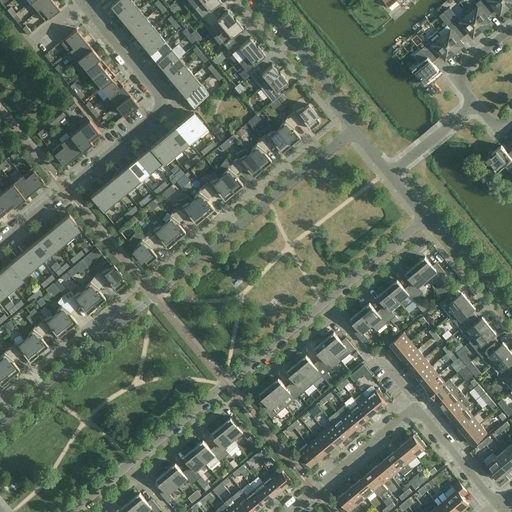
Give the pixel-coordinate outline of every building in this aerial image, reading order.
[(32,0),(30,2),(37,11),(50,0),(32,0)] [(52,0),(50,0),(37,11),(45,21),(60,9),(52,0)] [(110,5),(117,14),(132,1),(131,0),(116,0),(114,2),(110,5)] [(203,0),(194,8),(205,21),(214,13),(211,9),(220,0),(203,0)] [(478,6),(470,13),(483,29),(491,21),(487,16),(492,12),(481,0),(480,0),(476,3),(478,6)] [(481,0),(492,12),(497,9),(501,14),(510,6),(510,7),(504,0),(481,0)] [(117,14),(124,22),(139,10),(132,1),(117,14)] [(7,10),(12,16),(16,13),(10,7),(7,10)] [(124,22),(131,31),(146,18),(139,10),(124,22)] [(205,21),(216,34),(235,18),(234,19),(227,11),(218,18),(214,13),(205,21)] [(16,13),(12,16),(18,23),(21,20),(16,13)] [(459,18),(454,22),(464,35),(469,31),(473,36),(482,29),(483,30),(483,29),(470,13),(461,20),(459,18)] [(131,31),(138,39),(153,26),(146,18),(131,31)] [(216,34),(227,48),(237,40),(233,35),(243,27),(235,18),(216,34)] [(451,29),(442,36),(455,52),(456,52),(455,51),(464,44),(460,39),(464,35),(454,22),(449,26),(451,29)] [(197,37),(202,35),(196,24),(191,26),(197,37)] [(22,28),(28,35),(31,32),(26,25),(22,28)] [(138,39),(144,46),(159,34),(153,26),(138,39)] [(62,41),(70,50),(84,38),(76,29),(62,41)] [(431,41),(426,45),(437,58),(442,54),(446,59),(455,52),(442,36),(438,31),(428,38),(431,41)] [(144,46),(150,54),(165,41),(159,34),(144,46)] [(189,34),(186,37),(192,43),(195,40),(189,34)] [(227,48),(239,61),(258,45),(257,45),(256,46),(249,37),(240,45),(237,40),(227,48)] [(70,50),(77,60),(92,48),(84,38),(70,50)] [(150,54),(156,61),(172,49),(165,41),(150,54)] [(239,61),(250,75),(259,67),(255,62),(265,54),(258,45),(239,61)] [(437,58),(426,45),(421,49),(427,57),(413,69),(419,77),(420,76),(421,77),(420,78),(424,82),(428,79),(427,78),(429,76),(430,78),(439,70),(432,62),(437,58)] [(193,49),(198,56),(202,53),(196,46),(193,49)] [(77,60),(85,69),(99,57),(92,48),(77,60)] [(156,61),(164,70),(179,57),(172,49),(156,61)] [(44,55),(50,62),(54,59),(48,52),(44,55)] [(202,53),(198,56),(204,63),(207,60),(202,53)] [(85,69),(93,78),(107,66),(99,57),(85,69)] [(164,70),(171,79),(186,66),(179,57),(164,70)] [(54,67),(60,74),(63,71),(58,64),(54,67)] [(207,67),(213,74),(216,71),(211,64),(207,67)] [(250,75),(261,88),(280,72),(279,73),(272,64),(263,72),(259,67),(250,75)] [(93,78),(100,87),(115,75),(107,66),(93,78)] [(171,79),(178,87),(193,75),(186,66),(171,79)] [(63,71),(60,74),(65,80),(69,78),(63,71)] [(216,71),(213,74),(218,80),(222,77),(216,71)] [(280,72),(261,88),(272,102),(284,91),(281,94),(277,89),(287,81),(280,72)] [(100,87),(108,96),(122,85),(115,75),(100,87)] [(178,87),(185,96),(201,84),(193,75),(178,87)] [(250,78),(243,81),(246,88),(253,85),(250,78)] [(70,86),(75,92),(79,89),(73,83),(70,86)] [(201,84),(185,96),(193,105),(196,102),(197,102),(208,93),(201,84)] [(108,96),(116,106),(130,94),(122,85),(108,96)] [(79,89),(75,92),(81,99),(84,96),(79,89)] [(130,94),(116,106),(123,115),(138,103),(130,94)] [(85,104),(91,111),(94,108),(89,101),(85,104)] [(75,102),(68,108),(71,111),(78,106),(75,102)] [(303,107),(289,114),(298,124),(301,121),(302,121),(303,120),(305,122),(304,122),(310,129),(319,121),(315,115),(316,114),(308,104),(304,108),(303,107)] [(94,108),(91,111),(96,117),(99,115),(94,108)] [(261,122),(274,118),(271,109),(258,113),(261,122)] [(62,112),(56,118),(59,121),(65,116),(62,112)] [(193,112),(185,119),(197,135),(206,128),(193,112)] [(281,127),(278,129),(291,145),(300,137),(294,130),(294,131),(292,129),(294,128),(294,127),(298,124),(289,114),(279,126),(281,127)] [(59,121),(56,118),(49,123),(52,127),(59,121)] [(176,125),(176,126),(189,142),(197,135),(185,119),(177,126),(176,125)] [(89,120),(79,128),(91,142),(101,134),(89,120)] [(104,120),(100,123),(106,130),(110,127),(104,120)] [(176,126),(167,133),(181,149),(189,142),(176,126)] [(37,133),(40,137),(47,131),(44,128),(37,133)] [(79,128),(70,135),(82,150),(91,142),(79,128)] [(275,130),(261,138),(269,148),(273,145),(273,144),(274,144),(276,146),(281,152),(291,145),(278,129),(275,132),(275,130)] [(167,133),(159,139),(172,156),(181,149),(167,133)] [(240,133),(234,136),(237,143),(243,140),(240,133)] [(70,135),(61,143),(73,157),(82,150),(70,135)] [(252,151),(249,153),(262,168),(271,161),(266,154),(265,154),(264,152),(265,151),(265,152),(266,151),(265,151),(269,148),(261,138),(251,150),(252,151)] [(159,139),(151,146),(164,162),(172,156),(159,139)] [(213,141),(207,146),(210,150),(216,144),(213,141)] [(73,157),(61,143),(51,151),(63,165),(73,157)] [(511,172),(511,150),(508,153),(502,145),(492,153),(493,154),(491,156),(491,154),(486,158),(490,162),(491,161),(492,163),(491,164),(497,171),(505,165),(511,173),(511,172)] [(21,155),(28,151),(26,146),(19,150),(21,155)] [(151,146),(143,152),(156,168),(163,162),(164,163),(164,162),(151,146)] [(210,150),(207,146),(201,151),(203,155),(210,150)] [(238,158),(232,162),(240,172),(244,169),(245,168),(246,167),(247,169),(247,170),(253,176),(262,168),(249,153),(245,149),(236,154),(238,158)] [(10,156),(13,159),(20,153),(17,150),(10,156)] [(143,152),(136,159),(149,174),(156,168),(143,152)] [(196,155),(190,160),(193,163),(199,158),(196,155)] [(216,171),(221,177),(233,192),(242,184),(237,178),(235,176),(236,175),(237,175),(240,172),(232,162),(228,156),(216,171)] [(136,159),(129,165),(141,180),(149,174),(136,159)] [(193,163),(190,160),(184,165),(187,168),(193,163)] [(129,165),(121,171),(134,186),(141,180),(129,165)] [(31,167),(22,175),(34,190),(43,182),(31,167)] [(121,171),(114,177),(126,192),(134,186),(121,171)] [(182,171),(175,176),(178,179),(184,174),(182,171)] [(22,175),(13,183),(25,197),(34,190),(22,175)] [(114,177),(106,183),(119,198),(126,192),(114,177)] [(217,178),(203,185),(212,195),(215,192),(216,193),(216,192),(217,191),(219,193),(218,193),(224,200),(233,192),(221,177),(218,179),(217,178)] [(13,183),(3,191),(15,205),(25,197),(13,183)] [(106,183),(99,189),(112,205),(119,198),(106,183)] [(195,198),(192,201),(205,216),(214,208),(208,202),(206,200),(208,199),(208,198),(212,195),(203,185),(194,198),(195,198)] [(112,205),(99,189),(90,196),(103,212),(112,205)] [(3,191),(0,193),(0,205),(6,213),(15,205),(3,191)] [(205,216),(192,201),(186,194),(178,200),(179,202),(173,207),(175,209),(183,219),(187,216),(188,215),(190,217),(195,224),(205,216)] [(146,208),(142,213),(147,217),(151,212),(146,208)] [(183,219),(175,209),(170,215),(167,212),(162,219),(166,222),(163,224),(176,240),(185,232),(180,225),(179,226),(178,224),(179,223),(180,222),(179,222),(183,219)] [(69,214),(60,221),(73,237),(82,229),(69,214)] [(122,216),(116,222),(118,225),(125,220),(122,216)] [(60,221),(53,227),(66,243),(73,237),(60,221)] [(176,240),(163,224),(160,227),(160,225),(146,233),(154,243),(158,240),(159,240),(159,239),(160,238),(161,240),(161,241),(167,247),(176,240)] [(53,227),(45,233),(58,249),(66,243),(53,227)] [(135,231),(127,241),(134,249),(133,250),(141,259),(142,258),(147,264),(157,256),(151,249),(149,247),(150,246),(151,246),(154,243),(146,233),(142,228),(137,233),(135,231)] [(45,233),(38,240),(51,255),(58,249),(45,233)] [(88,240),(94,244),(97,239),(91,235),(88,240)] [(38,240),(31,246),(43,261),(51,255),(38,240)] [(83,249),(86,252),(92,247),(89,244),(83,249)] [(31,246),(23,252),(36,267),(43,261),(31,246)] [(23,252),(16,258),(29,273),(36,267),(23,252)] [(425,256),(416,264),(428,279),(432,284),(441,276),(442,277),(447,273),(438,263),(434,267),(425,256)] [(16,258),(8,264),(22,279),(29,273),(16,258)] [(81,271),(86,266),(81,262),(76,267),(81,271)] [(8,264),(0,271),(13,287),(22,280),(22,279),(8,264)] [(428,279),(416,264),(406,272),(415,283),(411,287),(419,296),(424,292),(419,286),(428,279)] [(74,274),(79,270),(75,265),(70,269),(74,274)] [(109,268),(95,275),(103,285),(107,282),(108,281),(110,283),(115,290),(125,282),(120,276),(122,275),(114,265),(109,269),(109,268)] [(63,270),(61,267),(55,272),(58,275),(63,270)] [(0,271),(0,287),(5,294),(13,287),(0,271)] [(86,288),(83,290),(96,306),(105,298),(100,292),(99,292),(98,290),(99,289),(100,289),(99,288),(103,285),(95,275),(85,287),(86,288)] [(398,280),(388,287),(400,302),(401,302),(405,307),(414,300),(415,300),(419,296),(411,287),(406,290),(398,280)] [(50,292),(56,287),(53,283),(46,289),(49,293),(50,292)] [(400,302),(388,287),(378,295),(387,306),(383,309),(391,319),(393,322),(398,318),(396,316),(396,315),(391,309),(400,302)] [(71,291),(63,295),(66,299),(74,309),(78,306),(79,306),(80,305),(81,307),(87,313),(96,306),(83,290),(80,293),(80,292),(73,295),(71,291)] [(457,296),(454,292),(440,303),(450,316),(469,300),(462,292),(461,292),(461,293),(457,296)] [(36,297),(33,294),(27,299),(30,302),(36,297)] [(57,312),(55,314),(67,330),(77,322),(71,315),(69,313),(70,313),(71,312),(74,309),(66,299),(63,295),(57,302),(61,305),(56,311),(57,312)] [(21,300),(14,305),(17,309),(24,304),(21,300)] [(476,309),(469,300),(450,316),(460,328),(474,317),(471,312),(475,309),(476,309)] [(360,310),(372,325),(377,331),(391,319),(383,309),(378,313),(370,302),(360,310)] [(17,309),(14,305),(8,310),(11,314),(17,309)] [(24,318),(32,312),(29,307),(20,312),(24,318)] [(372,325),(360,310),(351,318),(359,329),(355,332),(363,342),(368,338),(363,332),(372,325)] [(51,315),(37,323),(46,333),(49,330),(50,330),(50,329),(51,328),(53,330),(53,331),(58,337),(67,330),(55,314),(52,316),(51,315)] [(478,321),(474,317),(460,328),(471,341),(475,337),(489,325),(482,317),(478,321)] [(29,336),(26,338),(39,353),(48,346),(42,339),(40,337),(42,336),(46,333),(37,323),(28,335),(29,336)] [(496,334),(489,325),(475,337),(482,346),(482,345),(486,349),(495,342),(491,337),(496,334)] [(334,332),(325,340),(337,354),(342,360),(351,353),(356,349),(347,339),(343,342),(334,332)] [(391,343),(390,343),(394,349),(395,348),(396,347),(399,351),(411,340),(404,332),(391,343)] [(15,343),(9,346),(17,356),(21,353),(21,354),(21,353),(22,352),(24,354),(29,361),(39,353),(26,338),(23,340),(23,339),(22,339),(20,336),(19,335),(14,338),(14,339),(15,343)] [(337,354),(325,340),(315,348),(324,358),(320,362),(328,372),(342,360),(337,354)] [(418,349),(411,340),(399,351),(402,355),(401,355),(400,355),(404,360),(418,349)] [(499,346),(495,342),(486,349),(489,353),(489,354),(496,362),(510,350),(503,342),(499,346)] [(0,364),(10,377),(19,369),(14,363),(13,363),(12,361),(13,360),(14,360),(13,360),(17,356),(9,346),(0,357),(0,364)] [(425,357),(418,349),(404,360),(408,365),(409,365),(408,364),(409,364),(413,368),(425,357)] [(511,352),(510,350),(496,362),(493,365),(499,372),(498,373),(498,375),(501,378),(511,369),(511,352)] [(360,359),(363,363),(372,356),(369,352),(360,359)] [(306,355),(297,363),(314,383),(328,372),(320,362),(315,365),(306,355)] [(463,360),(467,365),(472,360),(469,356),(463,360)] [(432,365),(425,357),(413,368),(416,371),(415,372),(414,372),(418,377),(432,365)] [(485,371),(489,368),(481,357),(477,360),(485,371)] [(472,360),(467,365),(471,370),(474,373),(477,377),(482,373),(472,360)] [(314,383),(297,363),(287,371),(296,381),(292,385),(300,395),(314,383)] [(0,383),(1,385),(10,377),(0,364),(0,383)] [(439,374),(432,365),(418,377),(422,382),(423,382),(422,381),(423,380),(426,384),(439,374)] [(359,368),(351,375),(355,381),(364,374),(359,368)] [(511,369),(501,378),(504,382),(507,382),(511,388),(511,369)] [(323,376),(327,381),(332,377),(328,372),(323,376)] [(446,382),(439,374),(426,384),(429,388),(428,389),(427,389),(431,394),(446,382)] [(279,378),(269,386),(286,406),(300,395),(292,385),(288,388),(279,378)] [(451,378),(446,382),(431,394),(435,399),(436,398),(437,397),(440,401),(458,386),(451,378)] [(475,386),(474,387),(481,395),(485,392),(483,389),(479,383),(475,386)] [(286,406),(269,386),(260,394),(268,404),(264,408),(272,418),(286,406)] [(371,386),(364,392),(378,410),(387,402),(381,395),(384,393),(379,388),(376,390),(376,389),(375,389),(373,386),(371,386)] [(465,395),(458,386),(440,401),(443,405),(442,406),(442,405),(442,406),(446,410),(460,399),(465,395)] [(364,392),(355,399),(369,415),(373,412),(373,413),(373,414),(378,410),(364,392)] [(485,392),(481,395),(488,404),(489,403),(492,400),(488,395),(485,392)] [(354,397),(346,404),(362,423),(367,419),(366,419),(365,418),(369,415),(355,399),(354,397)] [(466,407),(460,399),(446,410),(450,415),(451,414),(454,418),(466,407)] [(362,423),(346,404),(337,411),(352,429),(356,426),(357,427),(356,427),(357,427),(362,423)] [(473,416),(466,407),(454,418),(457,422),(456,422),(455,422),(459,427),(473,416)] [(352,429),(337,411),(329,418),(334,423),(345,437),(350,433),(349,433),(348,432),(352,429)] [(480,424),(473,416),(459,427),(463,432),(464,432),(464,431),(464,430),(468,434),(480,424)] [(231,417),(222,425),(234,440),(243,432),(248,438),(253,434),(244,424),(240,428),(231,417)] [(510,425),(507,421),(501,426),(504,430),(510,425)] [(345,437),(334,423),(325,430),(336,443),(339,439),(340,440),(340,441),(345,437)] [(487,433),(480,424),(468,434),(471,438),(470,439),(470,438),(469,439),(474,444),(487,433)] [(239,446),(234,440),(222,425),(212,433),(221,443),(217,447),(225,457),(239,446)] [(504,430),(501,426),(495,431),(498,435),(504,430)] [(336,443),(325,430),(317,437),(328,451),(333,447),(333,446),(332,447),(332,446),(336,443)] [(414,435),(405,442),(417,456),(425,449),(425,448),(427,446),(422,440),(420,442),(414,435)] [(492,439),(489,436),(483,441),(486,444),(492,439)] [(328,451),(317,437),(309,444),(319,456),(323,453),(323,454),(323,455),(328,451)] [(194,448),(206,463),(211,468),(225,457),(217,447),(212,451),(204,440),(194,448)] [(486,444),(483,441),(477,446),(480,449),(486,444)] [(417,456),(405,442),(400,446),(401,447),(401,446),(402,447),(398,450),(408,463),(417,456)] [(319,456),(309,444),(300,451),(311,465),(317,461),(316,460),(316,461),(315,460),(319,456)] [(206,463),(194,448),(184,456),(193,466),(189,470),(197,480),(202,476),(197,470),(206,463)] [(511,457),(505,449),(496,456),(507,469),(511,466),(511,467),(511,457)] [(408,463),(398,450),(394,454),(393,453),(394,452),(393,452),(388,456),(400,470),(408,463)] [(507,469),(496,456),(493,453),(484,460),(487,464),(487,465),(488,465),(493,471),(493,472),(492,473),(492,474),(492,475),(492,476),(493,477),(494,478),(495,479),(496,479),(497,479),(499,479),(499,478),(501,477),(504,474),(503,472),(507,469)] [(400,470),(388,456),(384,460),(385,461),(381,464),(392,477),(400,470)] [(176,463),(166,471),(178,486),(187,478),(192,484),(197,480),(189,470),(185,474),(176,463)] [(392,477),(381,464),(377,467),(377,466),(377,465),(372,470),(383,483),(392,477)] [(291,481),(280,467),(271,475),(282,487),(286,484),(286,485),(286,486),(292,481),(291,481)] [(388,489),(383,483),(372,470),(367,474),(368,474),(369,475),(365,478),(375,490),(379,496),(388,489)] [(178,486),(166,471),(157,479),(166,489),(161,493),(169,503),(174,499),(169,493),(178,486)] [(282,487),(271,475),(263,481),(275,495),(280,491),(279,491),(278,490),(282,487)] [(375,490),(365,478),(361,481),(360,480),(360,479),(355,483),(367,497),(375,490)] [(275,495),(263,481),(255,488),(265,501),(269,498),(270,499),(269,499),(270,500),(275,495)] [(459,481),(454,486),(444,493),(448,497),(459,511),(460,511),(465,508),(464,507),(469,503),(462,495),(467,491),(459,481)] [(250,482),(241,489),(258,509),(263,505),(262,505),(261,504),(265,501),(255,488),(250,482)] [(432,487),(428,482),(423,486),(427,491),(432,487)] [(367,497),(355,483),(350,487),(351,488),(351,487),(352,488),(348,492),(358,504),(367,497)] [(217,486),(213,489),(219,495),(222,493),(219,490),(217,486)] [(427,491),(423,486),(418,490),(422,495),(427,491)] [(254,511),(258,509),(241,489),(233,496),(246,511),(251,511),(252,511),(254,511)] [(358,504),(348,492),(344,495),(343,494),(344,493),(343,493),(338,498),(339,498),(350,511),(358,504)] [(149,503),(140,493),(131,500),(140,511),(146,511),(152,508),(155,511),(158,511),(162,509),(153,499),(149,503)] [(246,511),(233,496),(225,503),(227,505),(232,511),(246,511)] [(413,502),(410,497),(404,502),(408,506),(413,502)] [(459,511),(448,497),(439,505),(444,511),(459,511)] [(140,511),(131,500),(121,508),(124,511),(140,511)] [(408,506),(404,502),(399,506),(403,510),(408,506)]
